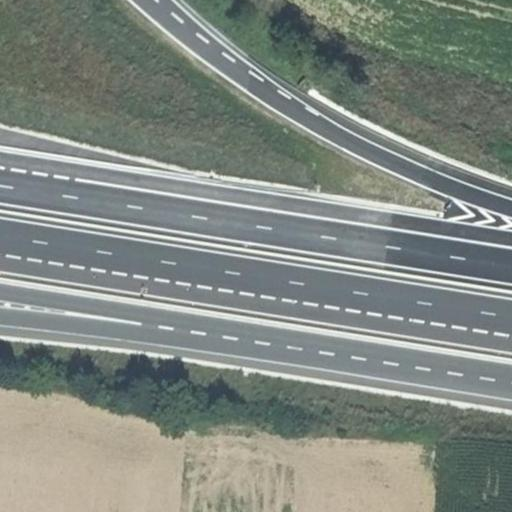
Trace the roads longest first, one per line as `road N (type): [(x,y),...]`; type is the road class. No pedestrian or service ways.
road 1 (trunk): [(0,291),(511,373)]
road 2 (trunk): [(511,266),(0,185)]
road 3 (trunk): [(0,236),(511,317)]
road 4 (trunk): [(0,316),(511,386)]
road 5 (trunk): [(511,208),(345,140),(174,26)]
